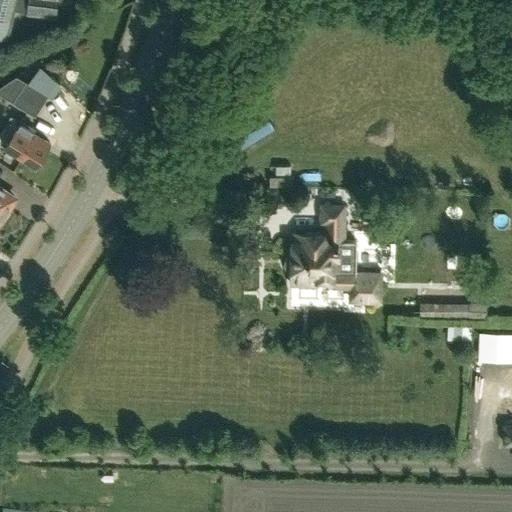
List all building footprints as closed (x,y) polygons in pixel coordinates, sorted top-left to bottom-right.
[(56,15),(57,0),(0,0),(0,36),(6,38),(13,8),(28,10),(27,12),(56,15)] [(35,116),(48,94),(26,81),(13,102),(35,116)] [(11,117),(0,134),(0,142),(34,163),(35,162),(38,165),(47,151),(44,149),(49,142),(31,131),(32,129),(21,121),(20,122),(11,117)] [(0,221),(1,222),(15,201),(12,200),(14,197),(0,188),(0,221)] [(284,262),(284,263),(285,265),(287,267),(289,268),(291,269),(291,283),(317,284),(318,278),(333,278),(334,285),(351,286),(350,299),(380,300),(381,272),(338,271),(339,241),(343,241),(344,204),(321,204),(321,222),(326,222),(325,232),(294,231),(294,239),(292,240),(292,255),(287,257),(285,259),(284,260),(284,261),(284,262)] [(419,316),(486,317),(486,302),(469,302),(469,290),(422,289),(421,302),(420,302),(419,316)] [(471,325),(448,324),(447,338),(470,340),(471,325)]
